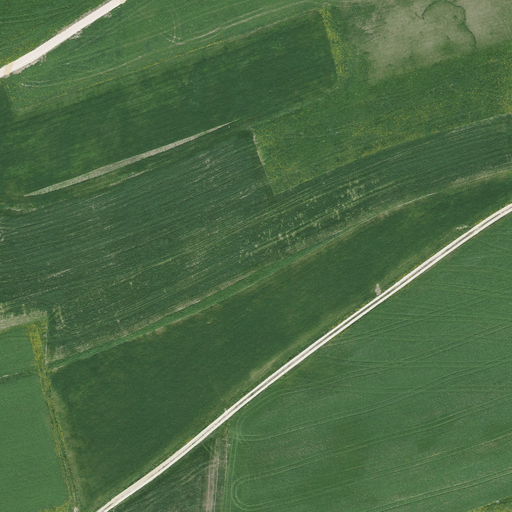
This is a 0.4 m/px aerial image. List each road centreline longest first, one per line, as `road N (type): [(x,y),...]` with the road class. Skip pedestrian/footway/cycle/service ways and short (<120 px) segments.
road 1 (track): [(99,511),(511,206)]
road 2 (track): [(121,0),(0,74)]
